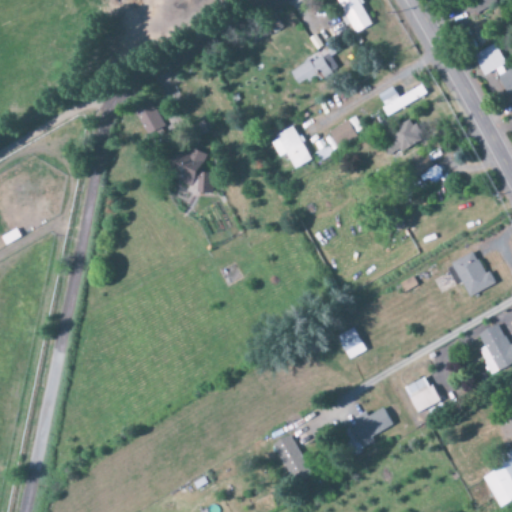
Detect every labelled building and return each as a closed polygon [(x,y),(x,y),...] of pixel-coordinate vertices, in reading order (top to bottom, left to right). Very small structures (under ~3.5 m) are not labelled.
[(354,35),(371,26),(356,0),(334,0),(345,20),(346,19),(354,35)] [(478,16),(497,2),(495,0),(473,0),(469,3),(478,16)] [(260,41),(279,26),(272,16),(267,20),(268,21),(253,32),(260,41)] [(326,45),(318,32),(308,39),(315,51),(326,45)] [(472,55),(481,76),(504,66),(495,45),(472,55)] [(287,72),(296,88),(335,68),(328,54),(309,63),(308,61),(287,72)] [(511,70),(498,77),(511,104),(511,70)] [(397,98),(391,87),(374,97),(386,118),(425,95),(420,85),(397,98)] [(362,134),(356,119),(327,130),(333,146),(362,134)] [(277,158),(284,155),(292,171),(309,162),(291,128),(268,141),(277,158)] [(205,156),(200,154),(166,151),(162,163),(160,176),(189,187),(195,187),(194,194),(210,195),(212,176),(207,174),(198,173),(205,156)] [(418,175),(431,164),(421,152),(408,164),(418,175)] [(465,299),(490,287),(473,252),(449,263),(465,299)] [(511,364),(511,344),(507,347),(497,325),(476,335),(483,348),(478,351),(490,375),(511,364)] [(347,361),(364,352),(351,329),(335,337),(347,361)] [(424,378),(402,388),(413,414),(436,404),(424,378)] [(390,427),(381,409),(365,417),(363,413),(351,419),(354,425),(339,432),(351,455),(372,444),(369,437),(390,427)] [(269,447),(293,482),(309,472),(284,436),(269,447)] [(511,499),(511,458),(480,478),(498,508),(511,499)]
